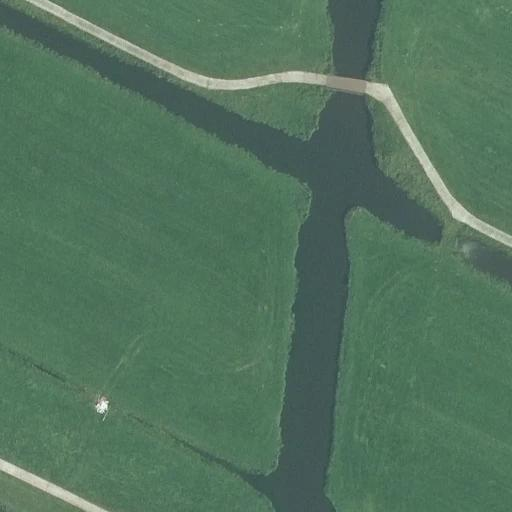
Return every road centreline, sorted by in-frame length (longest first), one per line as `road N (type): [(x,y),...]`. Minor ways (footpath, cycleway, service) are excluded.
road 1 (track): [(511,245),(450,205),(376,94),(289,74),(241,89),(204,84),(26,0)]
road 2 (track): [(367,511),(371,469),(462,218)]
